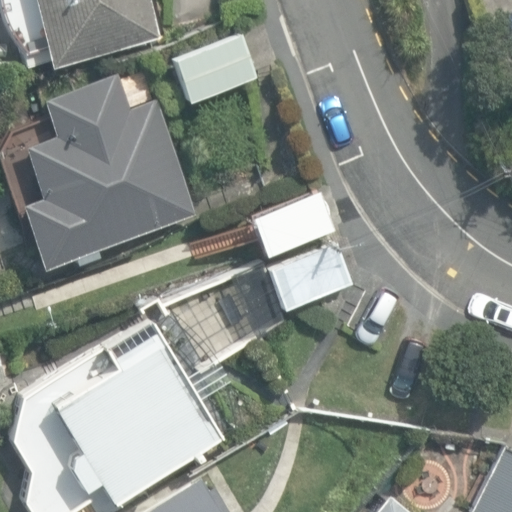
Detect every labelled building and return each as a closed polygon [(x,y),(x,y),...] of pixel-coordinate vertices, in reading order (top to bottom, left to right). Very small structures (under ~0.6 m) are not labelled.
[(30,0),(47,62),(157,33),(147,0),(30,0)] [(165,53),(179,96),(251,72),(237,29),(165,53)] [(14,199),(37,262),(68,251),(71,261),(95,252),(92,243),(189,209),(149,95),(122,105),(109,69),(38,94),(50,129),(18,140),(36,191),(14,199)] [(243,211),(256,251),(327,227),(314,187),(243,211)] [(263,262),(277,305),(349,281),(334,238),(263,262)] [(94,477),(108,499),(214,434),(147,325),(105,351),(109,358),(44,398),(75,447),(62,455),(81,485),(94,477)] [(474,511),(511,511),(511,448),(507,446),(474,511)] [(218,511),(194,471),(125,511),(218,511)] [(404,511),(382,493),(366,511),(463,511),(456,506),(450,511),(404,511)]
